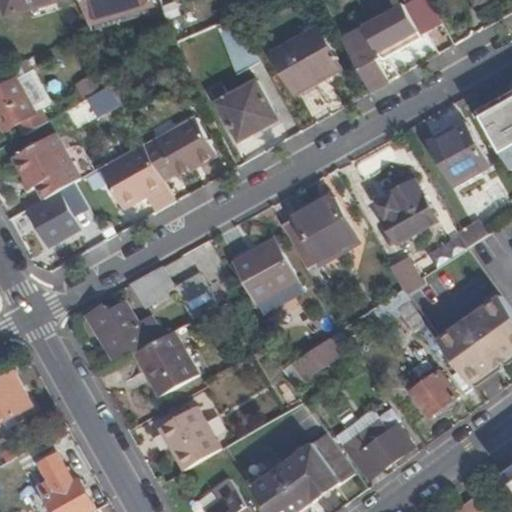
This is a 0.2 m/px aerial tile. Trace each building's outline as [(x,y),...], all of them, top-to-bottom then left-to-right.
[(2,0),(7,18),(65,0),(2,0)] [(83,0),(90,21),(123,11),(154,2),(152,0),(83,0)] [(168,22),(177,43),(191,38),(238,18),(238,17),(234,0),(200,0),(175,10),(168,22)] [(372,36),(349,48),(357,62),(374,93),(392,82),(380,61),(384,58),(381,52),(426,27),(430,32),(444,25),(430,0),(415,0),(367,27),(372,36)] [(127,24),(123,11),(90,21),(92,25),(94,33),(127,24)] [(250,74),(265,66),(238,18),(191,38),(198,51),(224,38),(231,52),(237,49),(250,74)] [(275,51),(297,89),(342,64),(320,27),(275,51)] [(427,40),(392,59),(398,69),(433,51),(427,40)] [(346,71),(342,64),(297,89),(300,95),(319,84),(321,86),(346,71)] [(26,71),(21,65),(7,73),(0,76),(0,117),(8,131),(38,113),(17,76),(26,71)] [(94,80),(101,93),(113,86),(108,78),(107,74),(94,80)] [(282,120),(261,82),(232,97),(226,85),(216,91),(222,103),(243,141),(282,120)] [(86,119),(120,100),(113,86),(101,93),(78,106),(86,119)] [(511,88),(476,109),(507,166),(511,163),(511,88)] [(198,118),(146,146),(166,183),(178,176),(180,179),(219,157),(198,118)] [(469,124),(432,143),(458,188),(494,168),(469,124)] [(40,186),(47,200),(63,191),(82,180),(57,135),(16,158),(33,190),(40,186)] [(147,197),(157,214),(177,203),(166,183),(146,146),(145,145),(103,169),(125,209),(147,197)] [(469,212),(497,199),(487,179),(460,192),(469,212)] [(404,209),(389,219),(402,243),(440,222),(416,182),(395,194),(404,209)] [(84,230),(63,191),(47,200),(32,209),(51,248),(84,230)] [(337,197),(286,226),(311,270),(324,294),(335,287),(322,264),(362,241),(337,197)] [(469,247),(491,237),(484,221),(462,231),(469,247)] [(278,240),(237,262),(266,313),(306,291),(278,240)] [(407,258),(393,265),(407,290),(420,281),(407,258)] [(148,310),(181,292),(166,266),(133,284),(148,310)] [(206,278),(181,292),(197,322),(223,307),(219,300),(229,295),(218,275),(207,280),(206,278)] [(456,333),(489,377),(511,359),(511,306),(505,297),(456,333)] [(134,348),(138,354),(154,345),(153,342),(164,333),(155,317),(142,323),(130,303),(111,314),(107,307),(91,316),(116,358),(134,348)] [(202,375),(178,332),(154,345),(138,354),(163,397),(202,375)] [(489,377),(456,333),(444,341),(459,361),(470,378),(476,386),(489,377)] [(323,349),(331,362),(340,356),(332,343),(323,349)] [(331,362),(323,349),(306,359),(314,373),(331,362)] [(308,377),(314,373),(306,359),(300,363),(308,377)] [(462,383),(470,378),(459,361),(450,367),(462,383)] [(300,363),(286,371),(296,384),(308,377),(300,363)] [(0,434),(21,423),(18,417),(36,406),(17,372),(0,381),(0,434)] [(443,373),(414,393),(432,418),(461,397),(443,373)] [(363,411),(377,401),(360,378),(346,387),(363,411)] [(163,430),(186,470),(225,448),(202,408),(163,430)] [(351,442),(382,419),(375,408),(338,436),(356,459),(360,455),(351,442)] [(360,455),(356,459),(371,479),(416,446),(399,423),(390,429),(382,419),(351,442),(360,455)] [(276,466),(251,479),(274,511),(314,511),(315,503),(338,487),(359,471),(330,432),(308,448),(285,465),(278,469),(276,466)] [(43,465),(52,483),(42,488),(55,511),(91,511),(98,508),(83,480),(77,484),(60,455),(43,465)] [(257,511),(234,479),(217,490),(225,501),(211,511),(212,511),(257,511)] [(480,511),(473,502),(460,510),(461,511),(480,511)]
